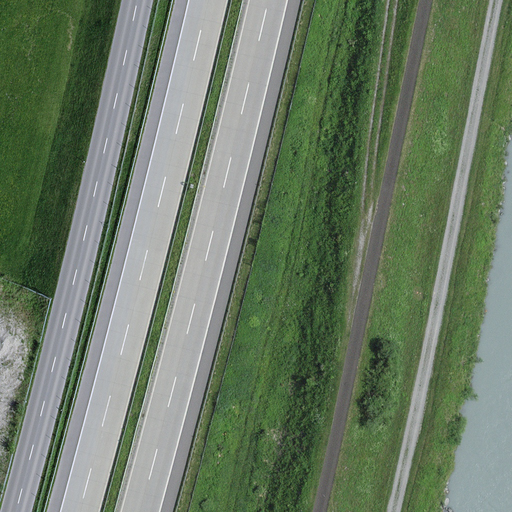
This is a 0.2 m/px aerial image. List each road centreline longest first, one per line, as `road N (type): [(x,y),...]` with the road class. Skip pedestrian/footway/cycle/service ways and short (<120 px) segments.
road 1 (motorway): [(207,0),(79,511)]
road 2 (motorway): [(140,511),(267,0)]
road 3 (unclassified): [(144,0),(19,511)]
road 4 (track): [(400,511),(502,0)]
road 5 (track): [(426,0),(324,511)]
road 6 (unknown): [(394,0),(367,203),(376,244)]
